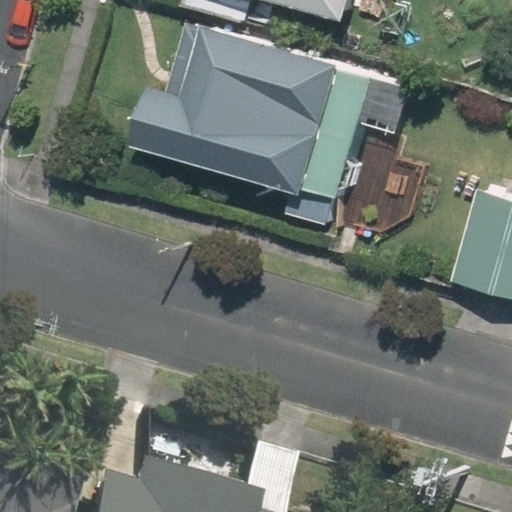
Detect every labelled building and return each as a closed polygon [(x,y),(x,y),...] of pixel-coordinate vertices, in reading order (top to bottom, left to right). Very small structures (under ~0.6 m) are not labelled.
[(288,0),(360,21),(365,0),(288,0)] [(427,88),(198,15),(174,89),(164,85),(144,147),(299,196),(292,216),(346,234),(380,127),(411,137),(427,88)] [(511,191),(487,185),(461,280),(511,294),(511,191)] [(247,511),(255,485),(105,444),(85,511),(247,511)] [(57,511),(68,469),(0,452),(0,511),(57,511)]
